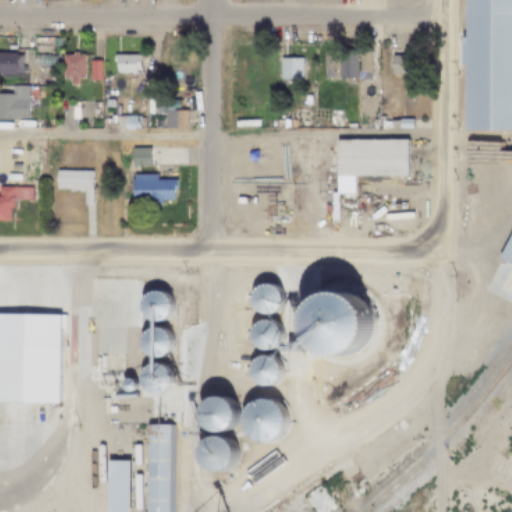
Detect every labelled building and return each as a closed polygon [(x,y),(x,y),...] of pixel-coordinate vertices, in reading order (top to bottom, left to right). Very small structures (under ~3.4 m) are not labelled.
[(460,0),(511,0),(511,131),(460,131),(460,65),(456,65),(457,37),(460,37),(460,0)] [(356,67),(353,67),(353,77),(335,77),(335,47),(353,47),(353,59),(356,59),(356,53),(367,54),(367,73),(356,73),(356,67)] [(320,48),(329,48),(329,78),(320,78),(320,48)] [(8,72),(0,72),(0,53),(13,53),(13,55),(18,55),(18,72),(8,72)] [(75,78),(75,85),(66,85),(66,78),(58,78),(58,55),(81,55),(81,78),(75,78)] [(112,62),(109,62),(109,55),(117,55),(137,55),(137,73),(112,73),(112,62)] [(388,56),(411,56),(411,76),(388,76),(388,56)] [(277,58),(299,58),(299,81),(276,81),(277,58)] [(86,60),(97,60),(97,81),(86,81),(86,60)] [(0,94),(9,94),(9,86),(24,86),(24,94),(24,120),(0,119),(0,94)] [(338,110),(338,129),(326,129),(326,110),(338,110)] [(162,111),(184,111),(184,129),(162,129),(162,111)] [(137,129),(120,129),(121,116),(137,116),(137,129)] [(396,119),(410,119),(410,129),(396,129),(396,119)] [(377,120),(393,121),(393,129),(377,129),(377,120)] [(404,177),(349,177),(349,193),(332,193),(333,140),(343,140),(343,139),(404,140),(404,177)] [(128,148),(146,148),(145,166),(128,166),(128,148)] [(52,189),(52,170),(88,171),(88,180),(89,180),(89,205),(79,205),(79,189),(52,189)] [(172,180),(172,200),(153,200),(153,202),(128,201),(128,174),(153,175),(153,180),(172,180)] [(252,179),(271,179),(271,202),(252,202),(252,179)] [(5,208),(5,220),(0,220),(0,187),(27,187),(27,200),(9,200),(9,208),(5,208)] [(511,224),(511,267),(494,259),(511,224)] [(65,308),(68,308),(72,308),(72,372),(68,372),(64,372),(65,308)] [(91,356),(116,356),(116,388),(91,388),(91,356)] [(206,429),(213,432),(221,432),(228,428),(232,422),(234,414),(232,407),(227,401),(221,399),(215,398),(209,400),(204,403),(201,409),(200,414),(200,420),(203,425),(206,429)] [(414,442),(361,481),(344,458),(396,419),(414,442)] [(165,425),(165,511),(74,511),(74,424),(103,424),(103,425),(165,425)] [(206,468),(213,471),(221,471),(228,467),(232,461),(234,453),(232,446),(227,440),(221,438),(215,437),(209,439),(204,442),(201,448),(200,453),(200,459),(203,464),(206,468)] [(334,509),(329,511),(249,511),(311,473),(334,509)]
